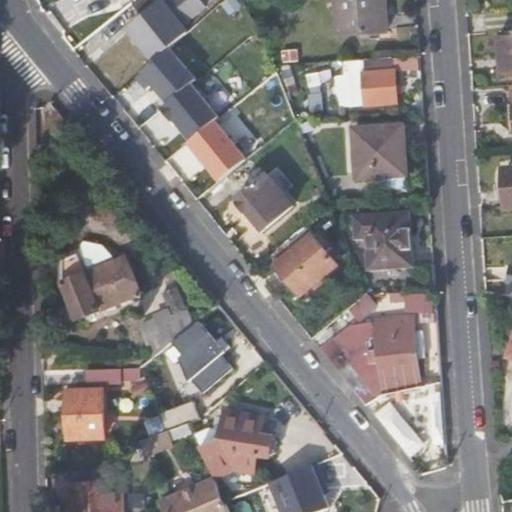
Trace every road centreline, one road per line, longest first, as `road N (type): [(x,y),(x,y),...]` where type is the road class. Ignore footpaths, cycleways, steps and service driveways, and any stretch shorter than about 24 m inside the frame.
road 1 (residential): [(36,45),(414,511)]
road 2 (residential): [(441,0),(476,511)]
road 3 (residential): [(25,511),(12,86),(19,62),(36,45)]
